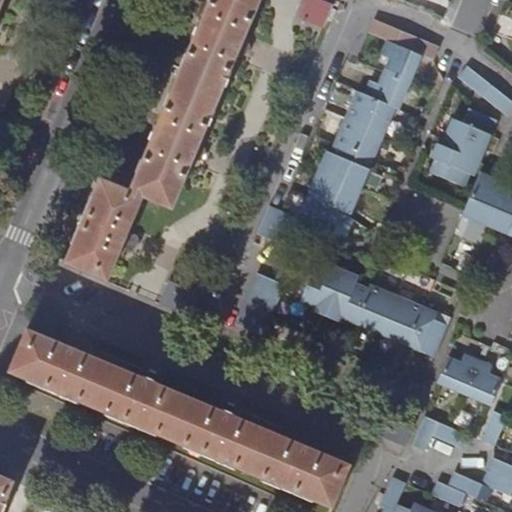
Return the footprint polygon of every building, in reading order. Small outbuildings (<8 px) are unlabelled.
[(64,263),(107,281),(122,246),(127,248),(133,248),(136,239),(134,235),(130,234),(127,232),(142,197),(172,209),(178,192),(180,192),(186,178),(185,176),(193,158),(198,160),(201,160),(205,160),(208,155),(209,151),(206,147),(199,144),(206,126),(208,126),(213,112),(213,110),(223,87),(224,87),(230,73),(229,72),(237,54),(238,53),(244,56),(250,55),(253,46),(251,42),(244,38),(250,21),(252,21),(258,6),(258,4),(259,0),(207,0),(207,1),(208,3),(200,21),(199,21),(193,34),(194,35),(186,53),(185,53),(179,68),(180,69),(170,92),(169,93),(163,107),(163,108),(156,126),(154,126),(149,140),(150,141),(142,159),(140,159),(135,173),(136,174),(129,190),(100,178),(92,195),(91,196),(70,244),(71,245),(64,263)] [(301,14),(306,0),(300,0),(294,16),(316,25),(318,21),(301,14)] [(306,0),(301,14),(318,21),(326,2),(320,0),(306,0)] [(368,33),(386,41),(396,45),(402,31),(374,19),(368,33)] [(404,48),(410,35),(402,31),(396,45),(404,48)] [(410,35),(404,48),(417,54),(434,61),(439,47),(410,35)] [(417,54),(404,48),(396,45),(386,41),(380,55),(389,60),(384,72),(410,83),(418,65),(413,62),(417,54)] [(459,78),(483,96),(492,85),(468,66),(459,78)] [(370,80),(364,93),(387,104),(394,107),(398,98),(403,100),(410,83),(384,72),(379,83),(370,80)] [(511,100),(492,85),(483,96),(507,115),(511,109),(511,100)] [(354,106),(348,119),(380,133),(387,115),(384,113),(387,104),(364,93),(356,91),(351,104),(354,106)] [(469,109),(463,123),(491,135),(497,121),(469,109)] [(334,144),(364,158),(368,149),(372,151),(380,133),(348,119),(342,131),(340,130),(334,144)] [(445,147),(476,160),(481,147),(485,149),(491,135),(463,123),(457,120),(445,147)] [(323,170),(362,187),(369,171),(360,167),(364,158),(334,144),(323,170)] [(464,187),(476,160),(445,147),(440,159),(435,157),(429,172),(464,187)] [(317,200),(342,212),(346,203),(354,207),(362,187),(323,170),(318,170),(308,196),(317,200)] [(507,184),(480,172),(465,207),(473,211),(470,219),(489,227),(505,188),(507,184)] [(511,190),(505,188),(489,227),(508,235),(511,227),(511,190)] [(331,238),(342,212),(317,200),(313,208),(304,205),(296,223),(331,238)] [(257,234),(269,239),(281,212),(268,206),(257,234)] [(295,217),(281,212),(269,239),(283,245),(295,217)] [(268,240),(269,239),(257,234),(253,242),(264,247),(268,240)] [(287,254),(282,267),(310,279),(316,266),(287,254)] [(328,271),(316,266),(310,279),(304,294),(312,297),(312,301),(315,303),(314,308),(327,313),(345,271),(331,265),(328,271)] [(310,279),(282,267),(276,282),(284,286),(304,294),(310,279)] [(345,271),(327,313),(340,318),(343,315),(347,316),(350,312),(358,316),(369,289),(357,283),(359,277),(345,271)] [(284,286),(276,282),(257,274),(251,286),(279,298),(284,286)] [(158,303),(163,305),(171,287),(188,294),(190,289),(168,280),(158,303)] [(369,289),(358,316),(366,319),(364,323),(382,331),(395,299),(384,295),(386,291),(370,285),(369,289)] [(273,310),(279,298),(251,286),(246,298),(273,310)] [(171,287),(163,305),(180,313),(188,294),(171,287)] [(268,323),(273,310),(246,298),(241,311),(268,323)] [(408,304),(395,299),(382,331),(400,338),(403,334),(411,338),(424,308),(409,302),(408,304)] [(424,308),(411,338),(408,346),(435,357),(448,326),(436,320),(437,313),(424,308)] [(262,336),(268,323),(241,311),(235,324),(262,336)] [(78,339),(73,337),(69,337),(65,339),(63,345),(26,329),(8,373),(26,381),(26,382),(77,403),(79,403),(104,413),(104,415),(155,436),(156,435),(182,446),(183,448),(234,469),(236,469),(261,479),(261,481),(312,502),(315,502),(331,509),(349,466),(299,444),(300,442),(301,438),(299,432),(292,429),(287,432),(286,435),(285,438),(221,411),(221,410),(222,405),(220,399),(215,396),(208,400),(207,405),(143,378),(142,377),(144,374),(144,371),(143,366),(137,364),(134,364),(130,366),(129,369),(128,372),(78,351),(78,350),(80,344),(78,339)] [(466,391),(478,359),(465,354),(460,363),(449,357),(437,384),(454,391),(457,387),(466,391)] [(493,366),(478,359),(466,391),(474,394),(473,399),(491,407),(502,381),(490,375),(493,366)] [(492,410),(480,441),(495,447),(507,417),(492,410)] [(426,451),(432,437),(438,423),(424,416),(412,445),(426,451)] [(466,435),(438,423),(432,437),(460,449),(466,435)] [(488,472),(511,482),(511,466),(493,459),(488,472)] [(454,472),(449,485),(466,494),(476,498),(482,485),(454,472)] [(511,482),(488,472),(482,485),(511,497),(511,494),(511,482)] [(0,511),(1,511),(9,495),(8,494),(10,489),(13,482),(0,476),(0,511)] [(392,511),(405,484),(391,478),(379,505),(385,508),(383,511),(392,511)] [(460,508),(466,494),(449,485),(438,482),(433,496),(460,508)]
